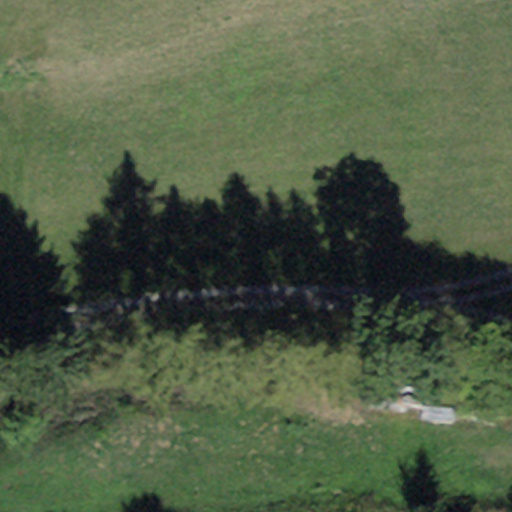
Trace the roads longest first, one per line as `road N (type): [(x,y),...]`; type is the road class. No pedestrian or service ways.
road 1 (track): [(511,334),(287,296),(0,330)]
road 2 (track): [(511,274),(461,289),(378,296),(373,308)]
